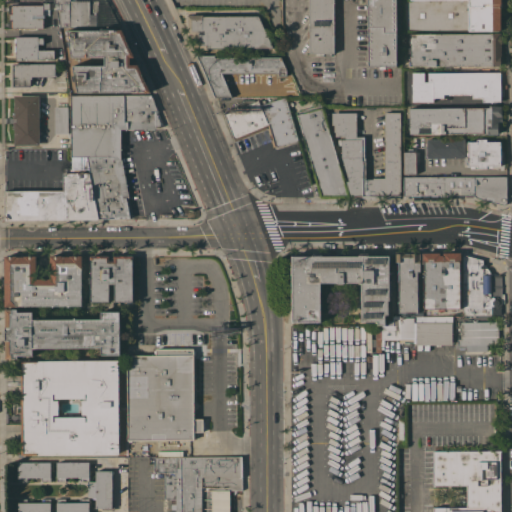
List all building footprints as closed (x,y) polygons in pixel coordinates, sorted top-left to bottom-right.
[(105,0),(118,26),(60,26),(55,0),(105,0)] [(308,53),(308,38),(307,38),(307,31),(308,31),(308,0),(334,0),(334,53),(308,53)] [(395,0),(396,66),(384,66),(384,69),(379,69),(379,66),(367,66),(367,0),(395,0)] [(403,31),(403,0),(500,0),(500,4),(499,4),(499,31),(403,31)] [(7,28),(7,20),(9,20),(9,14),(7,14),(7,5),(42,5),(42,3),(48,3),(48,15),(44,15),(44,18),(42,18),(43,28),(7,28)] [(193,50),(193,46),(196,46),(196,33),(187,33),(186,15),(201,15),(201,16),(258,16),(273,48),(207,48),(207,50),(194,50),(193,50)] [(66,30),(120,29),(132,57),(129,57),(129,65),(136,64),(148,91),(76,92),(75,81),(72,82),(71,75),(74,75),(72,65),(104,65),(104,56),(71,57),(69,46),(66,47),(65,41),(68,41),(66,30)] [(410,66),(410,62),(409,62),(409,56),(410,56),(410,43),(409,43),(409,37),(410,37),(410,33),(489,33),(489,32),(500,32),(500,36),(501,36),(501,44),(500,44),(500,66),(410,66)] [(15,59),(15,52),(14,52),(14,45),(15,45),(15,42),(14,42),(14,38),(15,38),(15,37),(38,37),(43,37),(43,44),(38,44),(38,50),(54,50),(54,59),(15,59)] [(214,98),(196,56),(214,55),(214,57),(281,57),(286,70),(287,77),(278,77),(278,73),(225,73),(231,86),(228,87),(232,97),(215,98),(214,98)] [(54,64),(54,65),(56,65),(56,76),(31,76),(31,79),(30,79),(30,87),(11,87),(11,63),(12,63),(12,65),(28,64),(54,64)] [(504,96),(500,96),(500,102),(482,102),(482,97),(472,98),(472,94),(443,94),(443,97),(433,97),(433,102),(411,102),(411,72),(423,72),(424,81),(427,81),(427,72),(499,72),(500,89),(504,89),(504,96)] [(39,145),(13,145),(13,122),(15,122),(15,119),(13,119),(14,95),(38,95),(39,145)] [(86,157),(71,157),(70,96),(150,95),(163,126),(156,126),(156,129),(120,129),(120,156),(131,210),(128,211),(130,218),(115,218),(98,218),(89,173),(86,157)] [(272,147),(267,128),(235,142),(224,114),(237,109),(235,103),(244,100),(254,100),(254,101),(258,100),(260,105),(285,97),(298,140),(272,147)] [(54,134),(54,106),(67,106),(67,133),(54,134)] [(489,107),(489,106),(500,106),(500,123),(497,123),(497,134),(460,134),(460,133),(409,134),(409,108),(489,107)] [(321,196),(296,115),(322,107),(348,196),(321,196)] [(383,198),(376,198),(376,200),(371,200),(365,199),(364,198),(351,196),(346,181),(348,181),(341,158),(340,145),(337,145),(337,139),(344,139),(344,136),(335,136),(334,132),(333,132),(333,125),(331,125),(331,112),(356,112),(356,137),(364,136),(364,158),(365,158),(365,179),(372,179),(372,178),(384,178),(384,112),(399,112),(400,192),(399,192),(399,196),(383,196),(383,198)] [(464,158),(426,158),(426,139),(464,138),(464,158)] [(467,141),(476,141),(476,139),(486,139),(486,141),(499,141),(500,165),(491,165),(491,167),(485,167),(485,168),(476,168),(476,165),(473,165),(473,168),(470,168),(470,166),(467,166),(467,158),(467,141)] [(416,152),(416,174),(403,174),(403,152),(416,152)] [(5,218),(5,190),(62,190),(62,173),(89,173),(98,218),(5,218)] [(473,195),(446,195),(447,198),(412,198),(412,195),(411,195),(411,198),(407,198),(407,196),(403,196),(403,177),(474,177),(473,195)] [(506,177),(506,202),(503,205),(475,197),(473,195),(474,177),(506,177)] [(443,252),(460,252),(460,262),(459,262),(459,309),(444,309),(444,311),(437,311),(437,309),(422,309),(422,262),(421,262),(421,252),(439,252),(439,255),(442,255),(442,256),(443,256),(443,255),(443,254),(443,252)] [(394,253),(418,253),(418,265),(418,268),(418,271),(415,271),(415,280),(416,280),(416,282),(415,282),(415,287),(416,287),(416,289),(415,289),(415,299),(416,299),(416,301),(416,305),(416,308),(416,313),(409,313),(409,315),(403,315),(403,313),(396,313),(396,262),(394,262),(394,254),(394,253)] [(388,280),(391,280),(391,295),(388,295),(388,300),(387,300),(387,314),(384,314),(384,325),(376,325),(376,322),(361,322),(360,282),(343,282),(342,284),(338,284),(336,283),(320,283),(320,322),(291,322),(290,256),(388,255),(388,280)] [(501,304),(500,305),(500,306),(500,314),(463,315),(462,255),(485,261),(485,268),(486,268),(488,269),(490,272),(490,274),(490,275),(500,275),(500,294),(503,294),(504,303),(501,303),(501,304)] [(5,257),(36,256),(36,279),(49,279),(49,256),(81,256),(81,269),(81,288),(83,288),(83,293),(81,293),(81,306),(5,306),(5,257)] [(90,302),(89,256),(108,256),(108,260),(113,260),(113,256),(132,256),(132,304),(126,304),(126,302),(113,302),(113,284),(108,284),(108,302),(90,302)] [(4,340),(4,336),(2,336),(2,331),(4,331),(4,327),(5,327),(5,309),(17,309),(17,312),(32,312),(32,319),(100,319),(100,311),(119,311),(119,330),(121,330),(121,336),(119,336),(119,355),(100,355),(100,348),(32,348),(32,356),(17,356),(17,359),(5,359),(5,340),(4,340)] [(413,317),(414,339),(381,339),(380,326),(387,326),(387,320),(393,320),(393,316),(400,316),(400,317),(413,317)] [(466,351),(465,344),(460,344),(460,334),(459,334),(459,332),(460,332),(460,327),(459,327),(459,324),(460,324),(460,322),(498,321),(498,323),(499,342),(498,342),(498,344),(494,344),(494,345),(488,345),(488,344),(487,344),(487,351),(466,351)] [(414,322),(451,322),(451,345),(414,345),(414,322)] [(155,355),(155,348),(193,348),(193,350),(195,350),(195,355),(194,355),(194,388),(193,388),(193,419),(202,419),(202,421),(204,421),(204,429),(202,429),(202,432),(193,432),(193,439),(131,440),(131,442),(127,442),(127,355),(155,355)] [(21,439),(20,439),(19,432),(21,432),(21,361),(118,360),(118,373),(119,373),(120,381),(118,381),(118,390),(119,390),(119,391),(118,391),(118,395),(119,395),(119,401),(118,401),(118,413),(119,413),(119,419),(118,419),(118,421),(119,421),(119,427),(118,427),(118,433),(120,433),(120,441),(118,441),(118,454),(21,455),(21,439)] [(500,450),(500,511),(432,511),(432,507),(466,507),(466,485),(433,485),(432,451),(500,450)] [(240,484),(237,486),(234,486),(233,489),(233,494),(234,498),(236,501),(232,501),(231,501),(230,504),(230,509),(230,511),(175,511),(175,503),(171,503),(170,499),(163,499),(163,472),(153,472),(153,457),(242,456),(242,461),(247,466),(247,473),(242,478),(242,479),(242,481),(242,482),(240,484)] [(50,462),(50,481),(41,481),(41,478),(27,478),(27,481),(18,481),(17,462),(50,462)] [(88,462),(88,481),(80,481),(80,478),(65,478),(65,481),(56,481),(56,462),(88,462)] [(112,470),(111,505),(114,505),(114,510),(111,510),(111,508),(95,508),(95,497),(87,497),(87,481),(95,481),(95,470),(112,470)] [(56,511),(56,498),(65,498),(65,501),(79,501),(79,498),(88,498),(88,511),(56,511)] [(17,511),(17,499),(27,499),(27,501),(41,501),(41,499),(50,499),(50,511),(17,511)]
